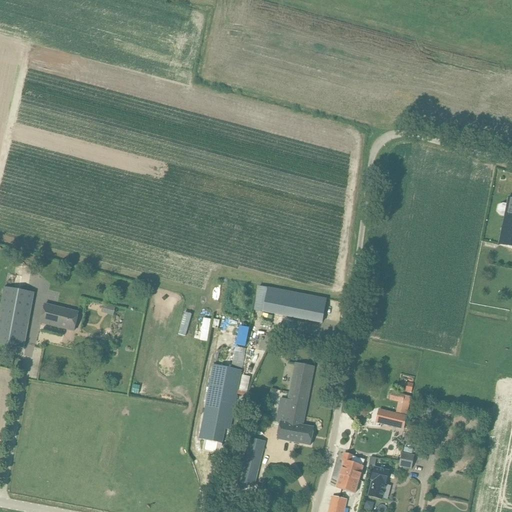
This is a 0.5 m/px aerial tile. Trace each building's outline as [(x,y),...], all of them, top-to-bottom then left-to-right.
[(505,216),(499,244),(511,246),(511,198),(508,198),(509,199),(508,205),(503,204),(499,206),(498,211),(501,214),(505,216)] [(255,310),(263,312),(323,324),(327,299),(259,286),(255,310)] [(34,293),(4,288),(0,311),(0,344),(6,346),(15,347),(24,349),(34,293)] [(153,305),(173,310),(176,296),(157,291),(153,305)] [(101,313),(114,316),(116,307),(103,304),(101,313)] [(79,314),(45,305),(41,323),(74,331),(79,314)] [(181,333),(190,334),(192,317),(183,316),(181,333)] [(222,317),(222,331),(240,332),(241,318),(222,317)] [(208,340),(211,319),(204,318),(202,327),(196,326),(194,338),(208,340)] [(237,345),(247,347),(251,327),(240,325),(237,345)] [(15,347),(6,346),(5,353),(14,355),(15,347)] [(236,346),(232,367),(242,369),(246,348),(236,346)] [(201,429),(199,439),(223,444),(225,429),(230,430),(242,370),(213,365),(202,425),(201,429)] [(311,446),(314,428),(301,426),(302,420),(304,421),(314,369),(296,365),(286,416),(282,415),(278,439),(311,446)] [(413,393),(415,385),(403,382),(400,390),(413,393)] [(395,413),(408,415),(412,397),(398,395),(395,413)] [(387,413),(384,425),(404,430),(407,418),(387,413)] [(408,424),(404,442),(417,445),(421,427),(408,424)] [(246,438),(239,472),(237,482),(254,486),(264,442),(246,438)] [(412,469),(414,455),(402,453),(399,467),(412,469)] [(347,454),(341,474),(359,480),(363,466),(365,460),(353,457),(353,456),(347,454)] [(445,457),(443,464),(450,465),(452,458),(445,457)] [(269,466),(268,475),(285,477),(286,467),(269,466)] [(372,482),(368,497),(382,500),(390,473),(374,469),(371,482),(372,482)] [(341,474),(336,488),(355,493),(359,480),(341,474)] [(344,511),(347,500),(333,496),(329,511),(344,511)]
